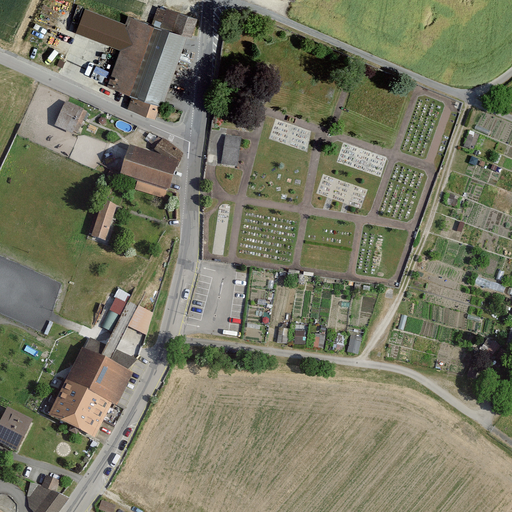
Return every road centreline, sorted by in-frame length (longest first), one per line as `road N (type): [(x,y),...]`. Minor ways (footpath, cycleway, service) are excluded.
road 1 (unclassified): [(73,511),(133,417),(167,338),(186,256),(196,144)]
road 2 (unclassified): [(226,0),(460,94),(511,72)]
road 3 (track): [(358,363),(404,289),(469,94)]
road 4 (unclassified): [(0,56),(196,144)]
road 5 (unclassified): [(196,144),(209,0)]
